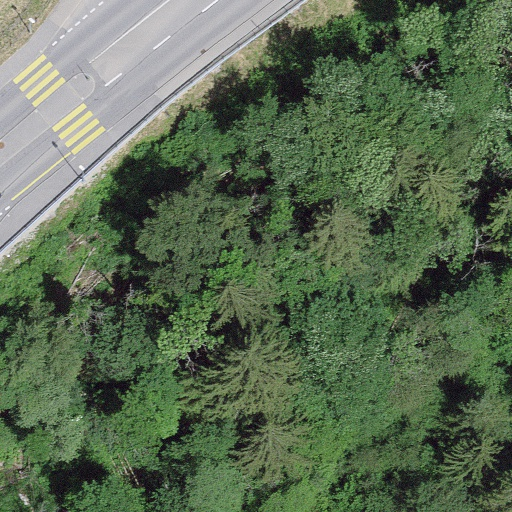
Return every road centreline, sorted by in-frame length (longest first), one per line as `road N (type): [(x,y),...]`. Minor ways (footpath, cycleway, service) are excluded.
road 1 (track): [(511,264),(367,304),(0,490)]
road 2 (secondary): [(0,152),(196,0)]
